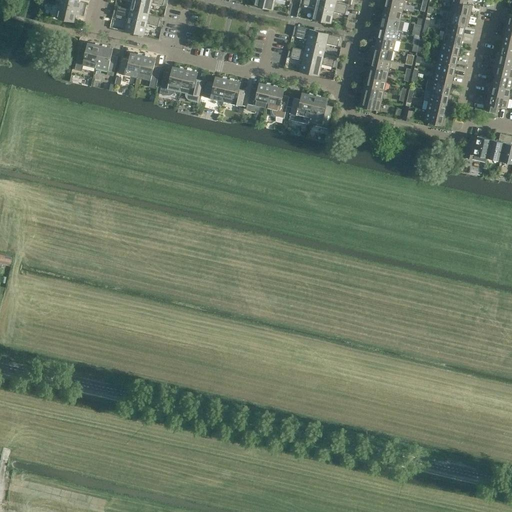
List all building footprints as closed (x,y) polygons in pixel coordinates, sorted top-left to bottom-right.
[(79,1),(79,0),(60,0),(59,3),(85,9),(86,9),(85,8),(86,4),(87,4),(87,3),(79,1)] [(139,12),(141,0),(131,0),(130,9),(130,10),(139,12)] [(141,0),(139,12),(149,14),(151,3),(163,5),(166,6),(167,0),(141,0)] [(264,0),(263,8),(273,10),(275,0),(283,0),(287,1),(290,1),(290,0),(264,0)] [(321,21),(326,0),(300,0),(300,4),(303,4),(314,7),(312,19),(321,21)] [(348,4),(336,2),(326,0),(321,21),(331,23),(334,12),(345,14),(348,4)] [(403,10),(405,0),(403,0),(385,0),(385,6),(403,10)] [(467,4),(467,0),(453,0),(452,0),(450,11),(470,16),(472,5),(467,4)] [(76,14),(77,14),(84,16),(84,15),(85,10),(85,9),(59,3),(56,17),(74,21),(76,14)] [(134,33),(139,12),(130,10),(130,9),(118,6),(117,10),(114,9),(113,15),(116,16),(127,19),(125,31),(134,33)] [(400,20),(403,10),(385,6),(382,16),(400,20)] [(468,26),(470,16),(450,11),(447,21),(465,25),(468,26)] [(161,16),(149,14),(139,12),(134,33),(144,35),(147,24),(158,26),(161,27),(163,21),(160,20),(161,16)] [(404,21),(400,20),(382,16),(380,26),(402,31),(404,21)] [(463,35),(465,25),(447,21),(445,31),(463,35)] [(511,35),(511,25),(505,24),(502,34),(505,35),(505,34),(511,35)] [(314,52),(319,31),(298,26),(295,26),(292,35),(295,36),(307,39),(304,50),(314,52)] [(400,41),(402,31),(380,26),(378,36),(396,40),(400,41)] [(340,36),(326,33),(319,31),(314,52),(324,55),(324,54),(326,43),(338,46),(341,47),(343,37),(340,36)] [(461,45),(463,35),(445,31),(443,40),(461,45)] [(511,35),(505,34),(505,35),(502,44),(511,46),(511,35)] [(393,50),(396,40),(378,36),(375,46),(393,50)] [(458,55),(461,45),(443,40),(440,51),(458,55)] [(95,67),(100,45),(99,45),(99,44),(95,43),(94,44),(88,42),(86,51),(85,51),(85,52),(80,51),(80,50),(80,48),(75,69),(82,71),(83,64),(95,67)] [(511,56),(511,46),(502,44),(500,54),(511,56)] [(101,45),(100,45),(95,67),(114,72),(118,56),(117,56),(117,59),(116,58),(116,59),(112,58),(112,57),(111,57),(113,48),(106,47),(106,45),(102,45),(101,45)] [(391,60),(393,50),(375,46),(373,56),(391,60)] [(309,74),(314,52),(304,50),(293,47),(292,51),(289,50),(287,56),(291,57),(290,57),(302,60),(299,72),(309,74)] [(456,65),(458,55),(440,51),(438,61),(456,65)] [(138,77),(143,55),(142,55),(142,54),(138,53),(137,54),(131,52),(128,61),(128,62),(123,61),(123,60),(123,58),(119,73),(138,77)] [(335,57),(324,54),(324,55),(314,52),(309,74),(319,76),(321,64),(333,67),(336,67),(338,61),(335,61),(335,57)] [(511,67),(511,56),(500,54),(498,64),(511,67)] [(144,55),(143,55),(138,77),(151,80),(150,87),(157,89),(162,67),(160,66),(160,68),(159,68),(159,69),(155,68),(155,67),(154,67),(156,58),(149,57),(149,55),(145,55),(144,55)] [(389,70),(391,60),(373,56),(371,66),(389,70)] [(454,75),(456,65),(438,61),(436,71),(454,75)] [(511,77),(511,67),(498,64),(495,74),(511,77)] [(180,91),(185,69),(184,69),(184,68),(180,67),(179,68),(173,66),(170,75),(165,74),(165,72),(165,71),(160,93),(167,95),(169,95),(171,95),(173,94),(174,92),(175,90),(180,91)] [(386,80),(389,70),(371,66),(368,75),(368,76),(386,80)] [(186,69),(185,69),(180,91),(186,92),(185,95),(186,97),(187,98),(189,100),(191,100),(198,102),(203,80),(202,80),(202,82),(201,82),(201,83),(197,82),(197,81),(196,81),(198,72),(191,70),(191,69),(187,68),(186,69)] [(451,85),(454,75),(436,71),(433,81),(451,85)] [(511,88),(511,84),(511,77),(495,74),(493,83),(493,84),(511,88)] [(384,90),(386,80),(368,76),(368,75),(366,75),(364,85),(384,90)] [(223,101),(228,79),(227,79),(227,78),(223,77),(222,78),(215,76),(213,85),(212,85),(208,84),(208,82),(207,81),(204,97),(223,101)] [(228,79),(223,101),(242,105),(246,90),(239,89),(241,82),(234,80),(234,79),(230,78),(229,79),(228,79)] [(451,85),(433,81),(428,79),(426,89),(449,95),(449,94),(451,85)] [(267,107),(272,85),(271,85),(270,84),(267,83),(266,84),(259,82),(258,89),(251,87),(246,109),(253,111),(255,111),(257,111),(259,110),(261,106),(267,107)] [(509,98),(511,88),(493,84),(493,83),(491,83),(488,93),(509,98)] [(273,85),(272,85),(267,107),(272,108),(272,110),(273,113),(274,114),(275,116),(277,116),(284,118),(289,96),(283,95),(285,88),(278,86),(278,85),(274,84),(273,85)] [(382,100),(384,90),(364,85),(361,95),(382,100)] [(452,95),(449,94),(449,95),(426,89),(423,99),(429,100),(449,105),(452,95)] [(310,117),(315,95),(314,95),(313,94),(309,93),(309,94),(302,92),(300,99),(294,97),(289,119),(308,124),(309,117),(310,117)] [(506,109),(509,98),(488,93),(485,110),(497,113),(499,107),(506,109)] [(316,95),(315,95),(310,117),(309,117),(308,124),(327,128),(332,106),(326,105),(327,98),(321,96),(320,95),(317,94),(316,95)] [(379,111),(382,100),(361,95),(359,106),(379,111)] [(447,115),(449,105),(429,100),(426,110),(447,115)] [(402,119),(410,121),(413,107),(406,106),(402,119)] [(444,126),(447,115),(426,110),(424,121),(444,126)] [(500,160),(506,134),(500,133),(498,141),(491,139),(487,157),(500,160)] [(511,162),(511,143),(511,138),(511,135),(506,134),(500,160),(511,162)] [(486,162),(487,157),(491,139),(477,136),(477,138),(470,136),(466,157),(486,162)] [(0,262),(11,265),(12,257),(0,254),(0,262)]
